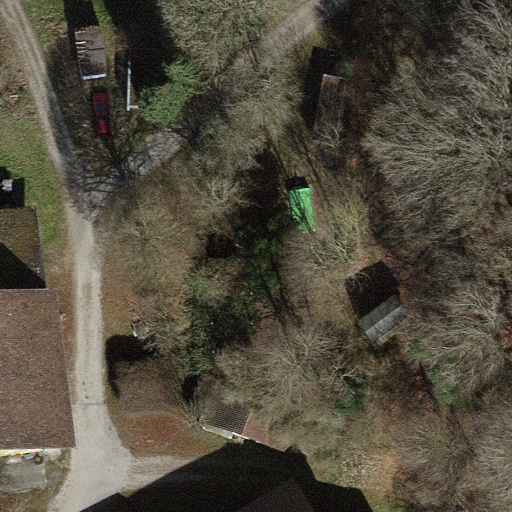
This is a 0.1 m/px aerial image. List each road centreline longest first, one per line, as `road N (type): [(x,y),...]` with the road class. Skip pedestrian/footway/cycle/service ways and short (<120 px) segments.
road 1 (track): [(348,0),(97,205),(90,236),(117,482),(97,511)]
road 2 (unknown): [(354,511),(332,492),(272,466),(137,469),(115,461)]
road 3 (track): [(97,205),(13,0)]
